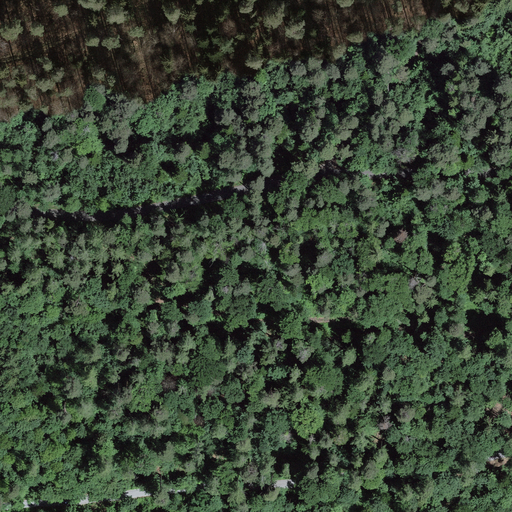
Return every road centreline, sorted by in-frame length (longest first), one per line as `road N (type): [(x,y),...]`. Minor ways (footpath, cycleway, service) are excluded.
road 1 (track): [(511,345),(396,317),(247,322),(161,298),(0,300)]
road 2 (unclassified): [(0,206),(135,213),(310,173),(511,174)]
road 3 (track): [(0,508),(439,468),(511,450)]
road 4 (track): [(310,173),(341,151),(414,59),(442,0)]
